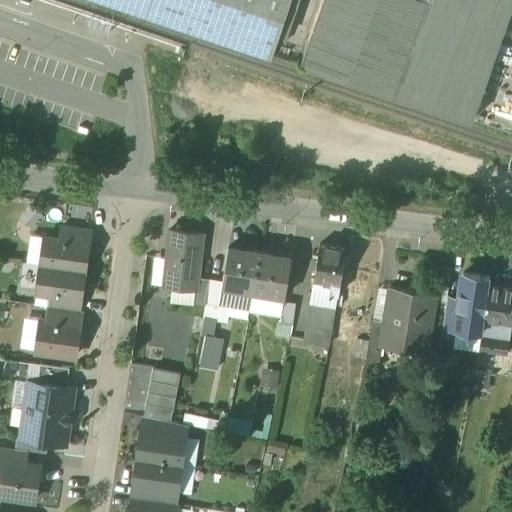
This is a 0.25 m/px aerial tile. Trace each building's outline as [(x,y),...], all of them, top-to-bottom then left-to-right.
[(289,0),(108,0),(271,55),(289,0)] [(511,0),(427,0),(394,95),(470,122),(511,2),(511,0)] [(90,230),(62,226),(60,239),(88,243),(90,230)] [(203,233),(169,230),(163,285),(195,289),(196,289),(197,276),(199,261),(200,262),(203,233)] [(60,239),(44,236),(40,264),(85,270),(89,243),(88,243),(60,239)] [(345,249),(320,244),(314,279),(331,283),(330,292),(338,294),(345,249)] [(260,251),(245,248),(245,250),(228,247),(222,280),(222,281),(223,281),(237,283),(237,288),(253,291),(260,251)] [(274,253),(260,251),(253,291),(270,294),(271,289),(284,291),(286,291),(291,258),(274,255),(274,253)] [(85,270),(40,264),(36,292),(52,294),(80,298),(81,298),(85,270)] [(490,277),(463,273),(459,299),(455,326),(457,327),(481,330),(483,319),(488,284),(489,284),(490,277)] [(210,278),(197,276),(196,289),(195,289),(194,303),(206,304),(206,303),(210,278)] [(222,280),(210,278),(206,303),(219,305),(223,281),(222,281),(222,280)] [(331,283),(314,279),(310,301),(313,304),(335,307),(338,294),(330,292),(331,283)] [(253,291),(237,288),(237,283),(223,281),(219,305),(229,307),(249,310),(253,291)] [(511,287),(489,284),(488,284),(483,319),(511,323),(511,320),(511,287)] [(436,294),(390,286),(384,320),(380,345),(382,346),(404,349),(405,341),(421,343),(424,328),(429,329),(436,294)] [(270,294),(253,291),(249,310),(281,316),(283,300),(284,291),(271,289),(270,294)] [(80,298),(52,294),(50,306),(79,310),(80,298)] [(459,299),(447,297),(442,331),(456,333),(457,327),(455,326),(459,299)] [(296,302),(283,300),(281,316),(280,321),(293,322),(296,302)] [(219,305),(206,303),(206,304),(203,319),(227,323),(229,307),(219,305)] [(335,307),(313,304),(307,339),(329,343),(335,307)] [(79,310),(50,306),(48,320),(80,325),(82,310),(79,310)] [(384,320),(373,318),(365,360),(379,362),(382,346),(380,345),(384,320)] [(48,320),(41,319),(36,350),(75,356),(80,325),(48,320)] [(511,323),(483,319),(481,330),(481,336),(509,341),(511,323)] [(199,365),(220,369),(226,339),(206,335),(199,365)] [(509,341),(481,336),(479,349),(499,352),(507,353),(508,351),(509,341)] [(499,352),(479,349),(476,373),(495,375),(499,352)] [(70,367),(41,363),(38,382),(68,387),(70,367)] [(265,367),(262,386),(278,389),(282,370),(265,367)] [(178,387),(181,376),(154,370),(151,381),(178,387)] [(176,399),(178,387),(151,381),(149,393),(176,399)] [(68,387),(38,382),(35,408),(27,407),(22,437),(66,443),(75,388),(68,387)] [(173,410),(176,399),(149,393),(146,404),(173,410)] [(171,422),(173,410),(146,404),(144,416),(171,422)] [(227,421),(186,413),(184,424),(225,432),(227,421)] [(171,422),(144,416),(142,430),(142,431),(178,436),(179,423),(171,422)] [(227,421),(225,432),(251,438),(254,423),(228,418),(227,421)] [(178,436),(142,431),(142,430),(141,430),(137,458),(181,464),(185,437),(178,436)] [(27,450),(0,446),(0,460),(5,462),(5,459),(26,462),(27,450)] [(181,464),(137,458),(133,486),(134,486),(134,485),(170,491),(177,492),(181,464)] [(430,460),(421,458),(418,470),(427,471),(430,460)] [(26,462),(5,459),(5,462),(0,492),(0,493),(35,499),(41,464),(26,462)] [(170,491),(134,485),(134,486),(132,498),(134,498),(168,503),(170,491)] [(168,503),(134,498),(133,510),(146,511),(168,511),(170,503),(168,503)]
